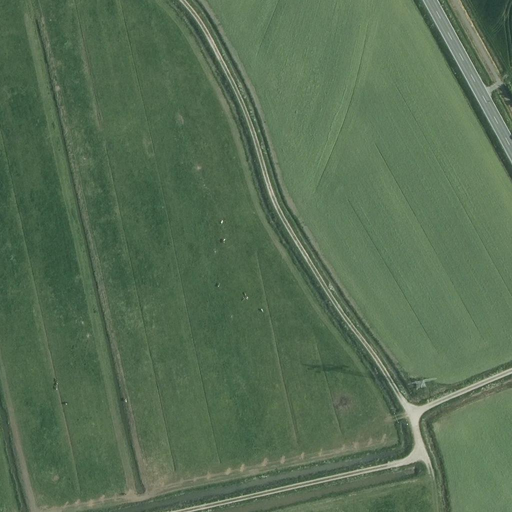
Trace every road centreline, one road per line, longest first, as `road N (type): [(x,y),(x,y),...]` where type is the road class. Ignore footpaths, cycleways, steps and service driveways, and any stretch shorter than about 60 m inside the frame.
road 1 (track): [(410,414),(288,225),(244,108),(203,25),(180,0)]
road 2 (unclassified): [(179,511),(412,460),(420,446),(410,414),(511,370)]
road 3 (secondary): [(430,0),(511,149)]
